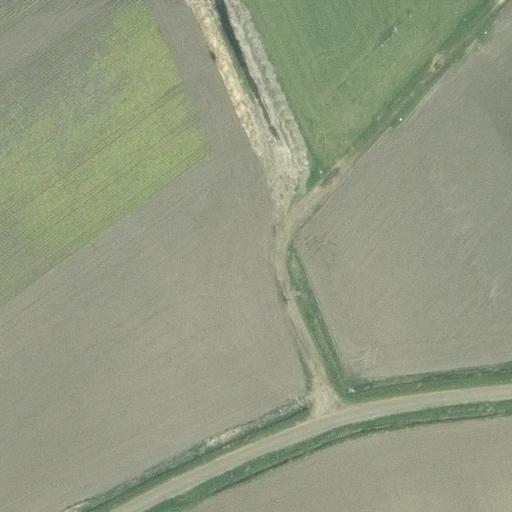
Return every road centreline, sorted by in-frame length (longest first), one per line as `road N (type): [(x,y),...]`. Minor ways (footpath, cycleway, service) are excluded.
road 1 (track): [(336,420),(279,270),(282,235),(497,0)]
road 2 (unclassified): [(116,511),(212,464),(336,420),(511,391)]
